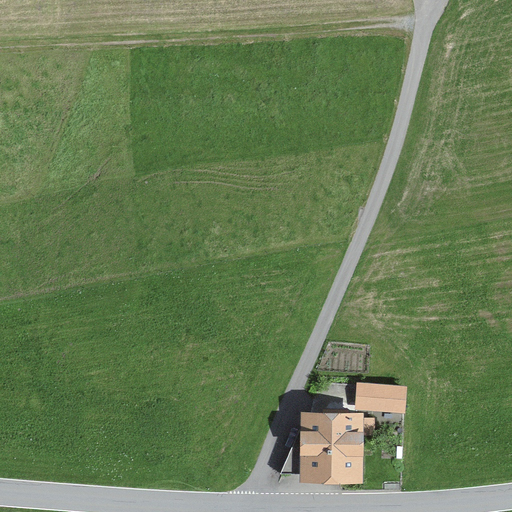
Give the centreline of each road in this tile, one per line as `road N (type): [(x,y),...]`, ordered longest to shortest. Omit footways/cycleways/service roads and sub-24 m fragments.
road 1 (tertiary): [(0,492),(237,505),(468,501),(511,493)]
road 2 (track): [(0,40),(426,23)]
